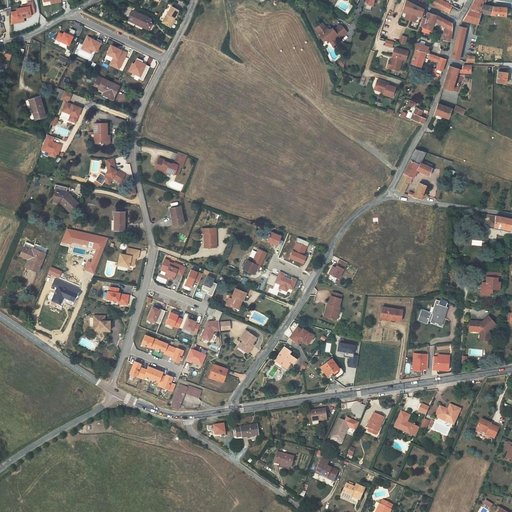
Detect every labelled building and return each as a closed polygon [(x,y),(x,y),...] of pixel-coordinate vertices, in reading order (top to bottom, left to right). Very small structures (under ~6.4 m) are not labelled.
[(366,0),(363,9),(366,10),(367,4),(372,6),(373,0),(366,0)] [(406,0),(400,17),(408,20),(409,17),(410,17),(411,15),(410,15),(410,13),(413,14),(410,21),(419,24),(423,9),(416,6),(413,5),(413,4),(406,0)] [(441,0),(433,0),(431,4),(439,8),(443,2),(444,1),(441,0)] [(443,2),(439,8),(448,13),(452,6),(452,5),(444,1),(443,2)] [(16,12),(11,13),(11,24),(21,22),(21,20),(24,20),(23,17),(32,16),(31,13),(35,13),(33,2),(27,3),(27,5),(28,7),(21,8),(16,9),(16,12)] [(482,4),(473,2),(469,9),(481,12),(481,13),(488,15),(506,17),(506,8),(492,6),(482,4)] [(161,23),(171,28),(174,22),(172,21),(177,13),(178,10),(172,6),(161,23)] [(478,24),(481,13),(481,12),(469,9),(463,20),(478,24)] [(128,20),(147,29),(147,28),(150,30),(152,24),(151,20),(151,19),(133,11),(128,20)] [(428,12),(427,13),(426,18),(423,27),(422,31),(431,34),(432,31),(431,30),(434,22),(435,17),(436,15),(428,12)] [(444,19),(436,15),(435,17),(437,18),(435,22),(438,23),(440,24),(440,25),(444,19)] [(452,26),(452,24),(451,23),(450,22),(444,19),(440,25),(443,26),(446,27),(452,30),(452,28),(452,26)] [(333,42),(335,40),(339,37),(340,38),(347,32),(342,25),(340,25),(334,30),(332,28),(331,29),(328,29),(327,28),(322,22),(315,28),(320,34),(319,35),(323,40),(328,40),(328,39),(330,38),(333,42)] [(466,28),(459,26),(455,41),(462,43),(463,43),(466,28)] [(59,33),(56,39),(69,45),(76,31),(71,28),(68,34),(65,32),(63,35),(59,33)] [(401,35),(399,43),(404,45),(407,37),(401,35)] [(87,37),(83,45),(97,51),(102,41),(97,39),(96,41),(87,37)] [(330,38),(328,39),(333,46),(337,43),(335,40),(333,42),(330,38)] [(462,43),(455,41),(451,59),(458,60),(463,43),(462,43)] [(416,49),(428,53),(430,50),(429,50),(430,48),(428,48),(428,47),(417,43),(415,48),(415,49),(416,49)] [(111,46),(107,54),(116,58),(112,65),(119,69),(127,53),(111,46)] [(408,52),(395,47),(392,56),(394,57),(393,61),(389,60),(387,67),(395,70),(396,66),(400,67),(402,60),(406,61),(408,52)] [(446,59),(429,54),(428,53),(416,49),(411,63),(421,66),(422,61),(424,57),(428,59),(438,62),(437,66),(436,69),(442,71),(444,65),(446,59)] [(133,63),(129,71),(140,76),(139,78),(143,80),(150,66),(142,63),(143,61),(137,58),(134,64),(133,63)] [(458,68),(449,66),(444,83),(442,88),(452,91),(457,72),(458,68)] [(496,82),(506,83),(507,72),(506,72),(506,68),(499,67),(498,71),(496,82)] [(442,71),(436,69),(434,69),(433,75),(440,77),(442,71)] [(98,76),(94,85),(99,88),(103,78),(98,76)] [(99,88),(98,88),(104,91),(109,93),(107,97),(113,99),(113,100),(114,98),(119,86),(118,86),(113,83),(103,78),(99,88)] [(385,82),(377,79),(374,86),(376,90),(383,92),(383,94),(391,97),(395,87),(387,84),(386,85),(384,85),(385,82)] [(64,91),(61,99),(66,101),(65,102),(67,102),(68,100),(71,93),(64,91)] [(40,97),(26,101),(25,101),(32,120),(46,116),(40,97)] [(65,102),(62,111),(71,114),(68,120),(75,122),(81,109),(77,107),(78,106),(67,102),(65,102)] [(448,118),(452,109),(439,104),(438,106),(437,107),(436,107),(434,113),(439,115),(442,116),(448,118)] [(465,110),(456,105),(454,110),(463,115),(465,110)] [(422,124),(425,118),(420,116),(422,111),(416,108),(413,114),(411,119),(422,124)] [(94,123),(94,132),(94,134),(95,134),(95,143),(96,143),(96,141),(100,141),(100,143),(102,143),(102,141),(110,141),(110,142),(110,136),(107,136),(106,136),(106,133),(107,133),(107,123),(94,123)] [(61,146),(52,142),(54,138),(46,135),(41,150),(48,153),(48,155),(55,158),(56,154),(58,154),(61,146)] [(420,162),(425,152),(416,149),(410,160),(419,164),(420,162)] [(159,158),(155,168),(161,170),(160,171),(170,175),(171,173),(175,174),(177,168),(180,169),(182,166),(182,167),(187,155),(179,152),(174,163),(173,163),(173,164),(165,161),(165,160),(159,158)] [(113,177),(120,182),(125,175),(117,170),(114,169),(114,170),(113,169),(113,168),(115,165),(113,160),(106,162),(108,170),(105,175),(105,179),(104,181),(109,184),(113,177)] [(419,164),(410,160),(408,165),(395,189),(403,193),(407,184),(408,182),(410,182),(412,177),(414,178),(417,170),(429,175),(431,168),(420,162),(419,164)] [(102,184),(104,181),(105,179),(105,175),(100,172),(95,180),(102,184)] [(409,192),(408,195),(409,195),(412,196),(421,198),(426,186),(419,183),(414,194),(409,192)] [(55,185),(54,191),(55,191),(56,192),(59,192),(58,196),(57,196),(56,202),(61,203),(69,211),(78,203),(67,192),(67,191),(66,190),(67,187),(55,185)] [(172,217),(174,225),(184,223),(181,206),(170,208),(171,217),(172,217)] [(115,212),(115,221),(115,230),(124,230),(125,212),(115,212)] [(490,217),(490,219),(489,226),(494,227),(511,230),(511,218),(496,216),(492,215),(486,214),(485,217),(490,217)] [(205,247),(216,247),(216,228),(201,229),(201,233),(204,233),(205,247)] [(87,245),(90,233),(68,229),(62,242),(71,244),(72,242),(87,245)] [(277,245),(281,236),(271,232),(267,241),(277,245)] [(108,237),(97,235),(90,233),(87,245),(98,248),(97,249),(103,251),(108,237)] [(307,247),(309,243),(298,238),(296,242),(297,243),(293,251),(292,250),(289,258),(303,263),(306,256),(303,255),(306,247),(307,247)] [(24,246),(22,252),(25,253),(23,257),(27,259),(30,260),(27,267),(38,272),(42,263),(40,263),(44,253),(33,248),(32,250),(24,246)] [(138,258),(139,251),(128,248),(126,255),(121,254),(118,264),(129,266),(129,264),(134,265),(135,257),(138,258)] [(103,251),(97,249),(92,263),(88,262),(85,269),(94,272),(103,251)] [(266,253),(258,249),(252,262),(247,260),(243,269),(254,274),(256,270),(258,265),(260,266),(266,253)] [(165,259),(160,270),(166,272),(165,276),(174,279),(176,273),(182,276),(185,267),(174,263),(174,264),(169,262),(170,261),(165,259)] [(333,266),(329,273),(339,278),(347,263),(340,259),(336,267),(333,266)] [(59,278),(62,272),(51,267),(49,273),(59,278)] [(191,270),(184,285),(191,288),(195,280),(199,282),(202,274),(191,270)] [(271,274),(267,283),(274,286),(276,282),(281,284),(279,288),(287,291),(288,287),(293,289),(296,279),(292,277),(291,280),(283,276),(284,273),(280,271),(278,277),(271,274)] [(207,276),(202,288),(208,291),(207,294),(212,296),(217,284),(212,282),(214,279),(207,276)] [(488,277),(487,277),(486,281),(488,281),(487,283),(482,282),(481,291),(484,295),(490,296),(490,293),(492,293),(493,289),(500,290),(501,282),(498,282),(498,278),(497,278),(488,277)] [(78,297),(81,291),(80,290),(78,294),(59,287),(54,299),(60,302),(63,295),(75,300),(74,302),(75,302),(77,297),(78,297)] [(109,291),(108,291),(107,298),(118,301),(118,303),(127,305),(129,295),(123,294),(123,295),(119,295),(120,293),(118,293),(119,288),(110,287),(109,291)] [(226,304),(227,304),(230,305),(237,308),(238,304),(240,305),(242,300),(243,300),(246,292),(235,288),(232,296),(234,296),(233,299),(231,298),(229,298),(226,304)] [(330,313),(329,317),(337,319),(341,307),(339,307),(342,299),(341,298),(342,295),(333,292),(332,296),(331,295),(329,304),(330,304),(329,307),(328,307),(326,312),(330,313)] [(428,321),(440,325),(443,316),(444,317),(447,308),(446,307),(447,303),(440,300),(440,301),(436,300),(433,308),(435,309),(434,312),(435,313),(435,315),(431,314),(428,313),(422,311),(422,309),(421,308),(418,316),(420,317),(418,320),(427,323),(428,321)] [(153,307),(148,319),(160,324),(165,311),(160,308),(160,310),(153,307)] [(382,307),(381,316),(390,317),(390,319),(401,321),(402,310),(382,307)] [(216,309),(213,316),(215,319),(216,322),(208,322),(202,337),(211,341),(215,331),(219,331),(219,320),(223,312),(216,309)] [(171,312),(166,322),(179,327),(182,319),(177,317),(178,315),(171,312)] [(110,320),(106,320),(104,320),(104,315),(94,315),(94,327),(100,327),(100,330),(110,330),(110,320)] [(479,322),(470,322),(470,328),(472,328),(474,331),(474,332),(480,332),(480,337),(485,338),(484,341),(490,342),(490,334),(488,331),(491,329),(496,325),(489,317),(482,323),(480,324),(479,322)] [(188,318),(184,328),(197,333),(200,325),(196,323),(196,322),(188,318)] [(228,322),(221,322),(222,330),(229,329),(228,322)] [(293,333),(290,338),(298,344),(301,340),(307,344),(314,334),(307,329),(306,330),(303,328),(302,329),(298,326),(295,331),(293,334),(293,333)] [(245,330),(239,339),(242,341),(241,342),(245,345),(242,349),(248,353),(253,345),(253,344),(251,343),(252,342),(254,343),(257,338),(245,330)] [(101,333),(101,332),(96,332),(96,341),(103,341),(104,333),(101,333)] [(145,335),(142,343),(154,348),(158,340),(145,335)] [(158,340),(155,347),(165,351),(164,353),(169,355),(172,347),(168,345),(168,344),(158,340)] [(355,345),(340,342),(339,349),(345,350),(344,356),(350,357),(349,363),(357,364),(359,355),(354,354),(355,352),(354,352),(355,345)] [(294,363),(297,359),(289,354),(291,351),(284,346),(276,359),(286,366),(287,367),(291,361),(293,362),(294,363)] [(173,347),(169,355),(173,357),(172,359),(175,360),(179,362),(184,350),(177,348),(177,349),(173,347)] [(191,349),(186,360),(190,362),(190,360),(201,365),(205,355),(191,349)] [(414,353),(413,370),(418,371),(418,370),(422,370),(422,369),(427,369),(428,354),(414,353)] [(438,357),(433,357),(432,369),(437,370),(437,368),(445,369),(445,366),(449,367),(449,356),(438,355),(438,357)] [(324,365),(321,367),(327,376),(333,371),(334,373),(340,369),(332,359),(324,365)] [(135,361),(130,373),(140,377),(143,368),(140,367),(141,363),(135,361)] [(287,367),(286,366),(284,368),(288,370),(293,362),(291,361),(287,367)] [(227,369),(214,364),(210,375),(218,378),(218,379),(223,381),(227,369)] [(144,368),(140,377),(143,378),(144,376),(151,379),(155,369),(148,366),(147,370),(144,368)] [(156,369),(152,379),(159,382),(158,385),(161,386),(165,376),(162,375),(163,372),(156,369)] [(167,374),(162,386),(173,391),(175,384),(171,382),(173,377),(167,374)] [(171,406),(178,409),(185,392),(187,387),(180,384),(171,406)] [(187,387),(185,392),(198,397),(201,392),(187,387)] [(361,417),(365,407),(355,403),(352,413),(361,417)] [(440,406),(436,416),(454,424),(461,409),(450,405),(448,410),(440,406)] [(312,418),(312,421),(318,421),(326,419),(325,409),(318,410),(318,412),(311,413),(312,418)] [(401,411),(395,427),(415,436),(419,427),(407,422),(410,415),(401,411)] [(370,428),(378,432),(384,417),(383,417),(378,415),(374,413),(367,427),(370,428)] [(346,417),(345,421),(350,423),(348,426),(356,429),(359,422),(346,417)] [(345,421),(340,418),(333,435),(343,440),(348,426),(350,423),(345,421)] [(424,419),(420,427),(426,429),(429,421),(424,419)] [(491,424),(481,419),(476,432),(485,436),(486,435),(494,438),(498,428),(490,425),(491,424)] [(241,428),(236,428),(237,437),(242,436),(243,438),(258,435),(257,425),(241,427),(241,428)] [(293,456),(277,452),(275,462),(281,464),(289,466),(290,467),(293,456)] [(320,463),(316,471),(322,474),(321,475),(334,481),(338,471),(326,466),(329,460),(323,457),(320,463)] [(361,498),(365,488),(357,484),(356,487),(353,486),(354,484),(349,482),(348,484),(347,483),(341,495),(350,499),(351,496),(352,494),(361,498)] [(390,509),(392,505),(385,502),(384,506),(380,504),(375,511),(389,511),(391,509),(390,509)]
